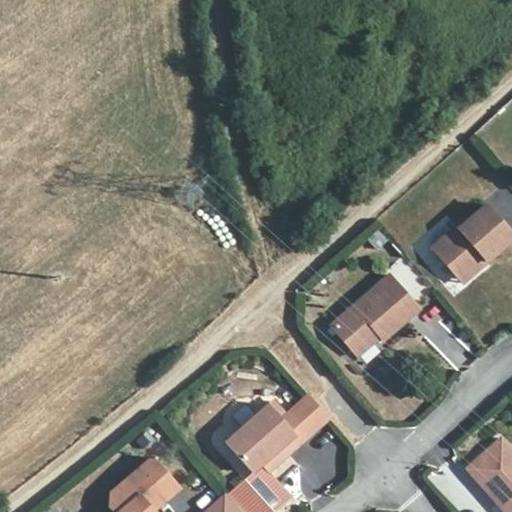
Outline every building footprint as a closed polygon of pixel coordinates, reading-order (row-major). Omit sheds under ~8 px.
[(511,238),(511,237),(485,206),(458,229),(456,227),(430,249),(458,281),(482,260),(485,263),(511,238)] [(485,263),(482,260),(458,281),(460,284),(485,263)] [(419,311),(391,277),(337,326),(332,329),(359,360),(367,352),(381,338),(384,343),(419,311)] [(282,413),(272,401),(269,405),(279,416),(282,413)] [(279,416),(269,405),(225,443),(251,474),(262,464),(269,457),(277,464),(302,442),(279,416)] [(511,511),(511,455),(499,440),(483,454),(465,469),(501,511),(511,511)] [(277,464),(269,457),(262,464),(268,472),(277,464)] [(178,487),(153,458),(112,493),(108,506),(113,511),(153,511),(152,510),(178,487)] [(237,511),(223,495),(202,511),(237,511)]
